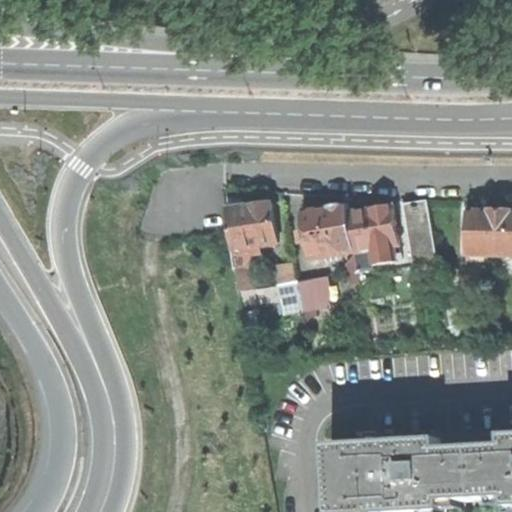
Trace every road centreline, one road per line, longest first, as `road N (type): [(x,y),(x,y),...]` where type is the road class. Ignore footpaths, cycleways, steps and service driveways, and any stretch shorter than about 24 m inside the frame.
road 1 (trunk): [(331,73),(0,24)]
road 2 (tertiary): [(331,73),(0,62)]
road 3 (tertiary): [(184,110),(511,117)]
road 4 (residential): [(511,177),(225,173)]
road 5 (trunk): [(113,511),(130,445),(125,409),(70,268)]
road 6 (trunk): [(0,289),(53,370),(66,417),(65,464),(40,511)]
road 7 (trunk): [(70,268),(66,206),(90,156),(131,126),(184,110)]
road 8 (residential): [(228,0),(366,24),(421,0)]
road 9 (tertiary): [(0,97),(184,110)]
road 10 (tertiary): [(511,74),(331,73)]
road 11 (trunk): [(95,389),(34,278)]
road 12 (trunk): [(95,511),(108,466),(95,389)]
